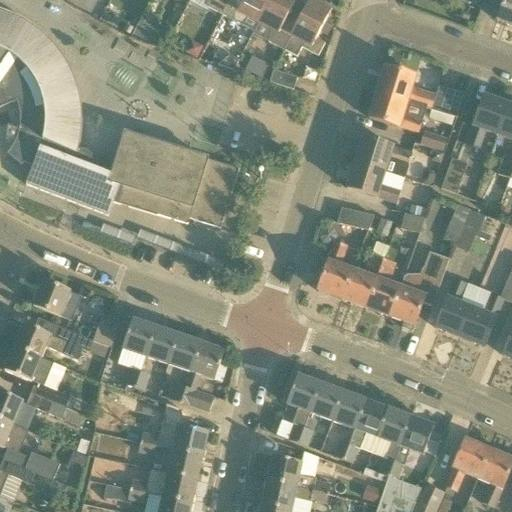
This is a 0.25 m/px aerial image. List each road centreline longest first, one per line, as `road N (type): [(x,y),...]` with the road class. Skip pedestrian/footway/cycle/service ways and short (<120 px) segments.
road 1 (residential): [(263,327),(354,39),(371,21)]
road 2 (residential): [(511,423),(263,327)]
road 3 (residential): [(263,327),(147,294),(21,237)]
road 4 (residential): [(222,511),(263,327)]
road 5 (residential): [(511,67),(371,21)]
